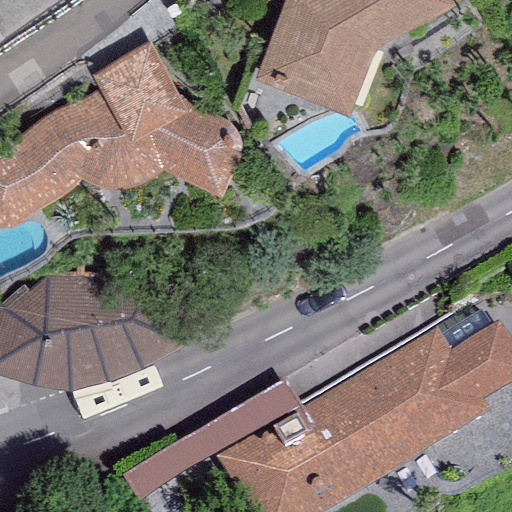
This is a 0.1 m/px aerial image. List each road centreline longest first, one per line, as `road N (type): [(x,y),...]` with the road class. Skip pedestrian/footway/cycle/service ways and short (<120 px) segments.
road 1 (residential): [(30,439),(144,397),(511,214)]
road 2 (residential): [(0,80),(113,0)]
